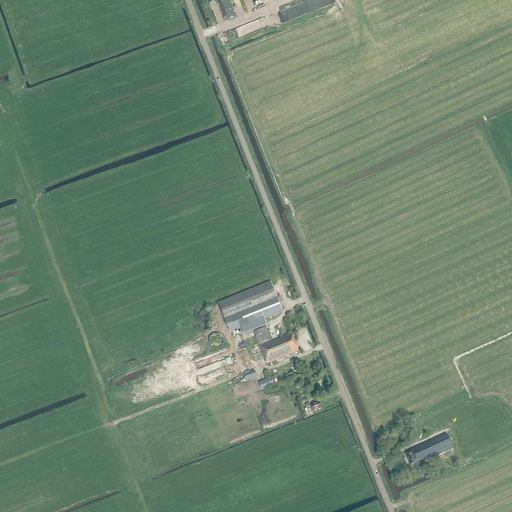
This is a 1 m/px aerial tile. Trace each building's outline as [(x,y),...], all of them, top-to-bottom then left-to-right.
[(210,0),(217,18),(220,17),(214,0),(210,0)] [(229,32),(231,40),(246,35),(243,27),(229,32)] [(282,311),(270,282),(218,302),(229,332),(240,328),(243,335),(266,326),(263,319),(282,311)] [(258,346),(260,351),(264,360),(265,359),(266,364),(298,351),(291,333),(272,340),(268,331),(254,337),(258,346)] [(215,334),(214,334),(213,334),(212,335),(211,336),(210,336),(210,337),(209,338),(209,339),(208,340),(208,341),(208,342),(209,343),(209,344),(210,345),(210,346),(211,347),(212,347),(214,348),(215,348),(216,348),(217,348),(218,348),(219,347),(220,347),(221,346),(222,345),(222,344),(223,344),(223,343),(223,342),(223,341),(223,340),(223,339),(222,338),(222,337),(221,336),(220,335),(219,334),(218,334),(217,334),(216,334),(215,334)] [(254,378),(255,379),(257,378),(253,370),(249,372),(247,373),(245,374),(242,375),(245,382),(254,378)] [(277,384),(274,376),(258,383),(261,390),(277,384)] [(321,408),(319,402),(306,407),(306,408),(308,411),(311,410),(312,412),(321,408)] [(446,433),(409,450),(410,452),(405,454),(410,464),(415,462),(416,464),(452,448),(446,433)]
